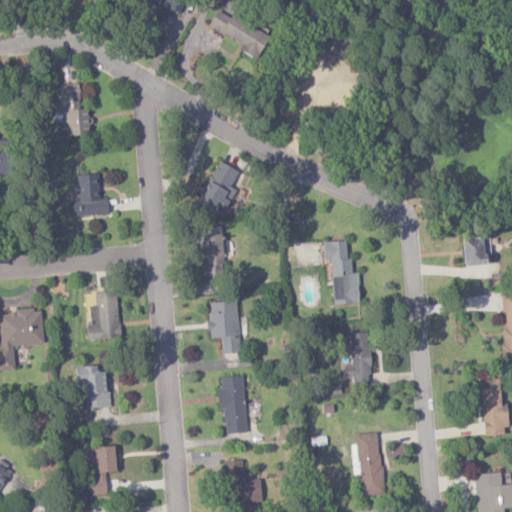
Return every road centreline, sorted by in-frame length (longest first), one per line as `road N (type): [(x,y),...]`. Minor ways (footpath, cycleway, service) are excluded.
road 1 (residential): [(408,218),(70,39),(0,43)]
road 2 (residential): [(177,511),(141,77)]
road 3 (residential): [(432,511),(408,218)]
road 4 (residential): [(0,267),(155,256)]
